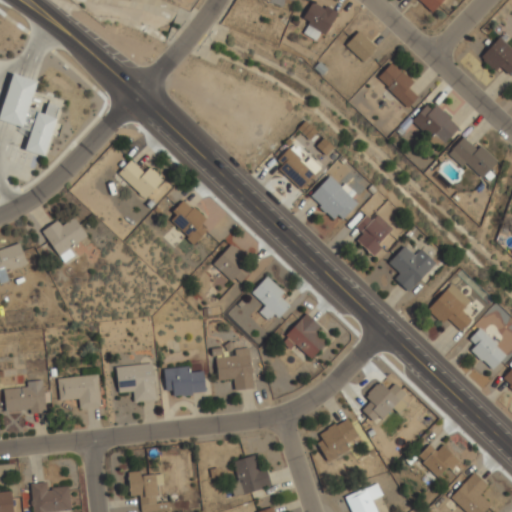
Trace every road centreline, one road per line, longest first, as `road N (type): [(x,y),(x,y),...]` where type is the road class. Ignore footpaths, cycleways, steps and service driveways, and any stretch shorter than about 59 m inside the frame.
road 1 (tertiary): [(136,93),(511,452)]
road 2 (residential): [(0,449),(280,418),(322,392),(383,331)]
road 3 (residential): [(371,0),(511,131)]
road 4 (residential): [(0,213),(27,202),(136,93)]
road 5 (residential): [(136,93),(216,0)]
